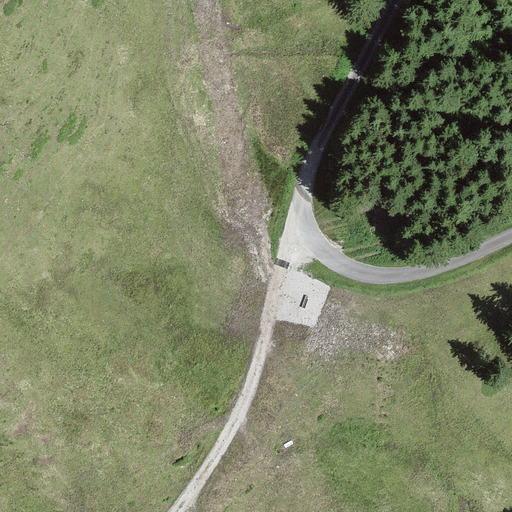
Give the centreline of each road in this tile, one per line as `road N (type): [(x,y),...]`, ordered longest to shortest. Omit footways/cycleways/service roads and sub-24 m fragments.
road 1 (track): [(304,211),(281,263),(246,412),(179,511)]
road 2 (track): [(304,211),(330,256),(372,274),(427,269),(511,234)]
road 3 (track): [(397,0),(310,161),(304,211)]
